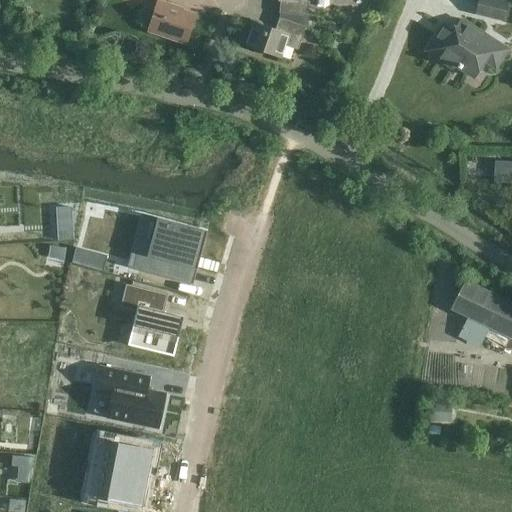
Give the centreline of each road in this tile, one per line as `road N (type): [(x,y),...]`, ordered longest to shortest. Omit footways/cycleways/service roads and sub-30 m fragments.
road 1 (residential): [(511,263),(248,114),(0,62)]
road 2 (residential): [(186,511),(255,230)]
